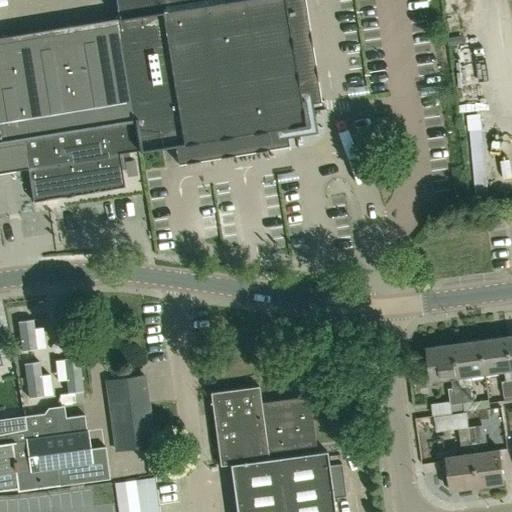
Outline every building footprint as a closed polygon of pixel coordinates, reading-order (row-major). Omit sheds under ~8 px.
[(115,0),(140,149),(157,146),(162,145),(166,167),(275,149),(270,125),(304,120),(284,0),(115,0)] [(0,171),(28,167),(119,151),(136,149),(139,148),(117,15),(0,34),(0,171)] [(33,200),(125,185),(119,151),(28,167),(33,200)] [(33,312),(12,315),(19,355),(40,351),(33,312)] [(504,369),(511,368),(507,336),(481,339),(485,372),(504,369)] [(467,385),(466,375),(485,372),(481,339),(455,343),(463,402),(474,401),(471,385),(467,385)] [(463,402),(455,343),(428,347),(433,379),(451,377),(453,387),(449,388),(451,404),(463,402)] [(73,363),(50,367),(56,402),(80,398),(73,363)] [(43,367),(20,371),(26,407),(49,404),(43,367)] [(116,449),(154,445),(144,375),(107,380),(116,449)] [(504,397),(511,395),(511,379),(506,380),(502,380),(504,397)] [(220,456),(222,464),(230,462),(236,511),(335,511),(334,498),(345,497),(341,464),(329,465),(327,450),(270,457),(269,451),(260,385),(212,392),(213,400),(215,414),(219,447),(220,456)] [(0,488),(16,486),(17,489),(60,484),(107,478),(103,447),(89,449),(85,413),(67,415),(67,406),(50,408),(44,415),(24,417),(25,428),(2,434),(0,434),(0,488)] [(490,429),(504,427),(502,407),(488,409),(490,429)] [(25,428),(23,416),(0,419),(2,434),(25,428)] [(473,441),(483,440),(481,424),(471,426),(473,441)] [(461,443),(473,441),(471,426),(459,427),(461,443)] [(479,485),(506,481),(502,449),(475,452),(479,485)] [(452,488),(479,485),(475,452),(448,455),(450,471),(447,471),(444,475),(445,483),(449,486),(452,485),(452,488)] [(159,511),(155,477),(135,480),(139,511),(137,511),(159,511)]
